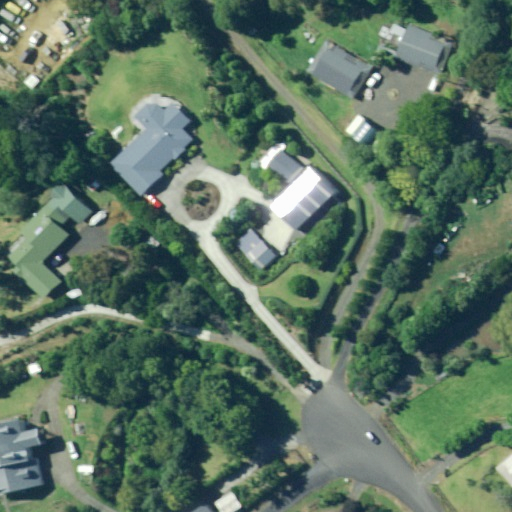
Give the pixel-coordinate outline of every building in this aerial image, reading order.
[(399,58),(440,75),(453,41),(412,25),(399,58)] [(317,75),(354,99),(374,69),(337,44),(335,47),(321,68),(317,75)] [(189,129),(196,122),(197,121),(180,102),(171,111),(164,104),(159,108),(154,104),(141,117),(152,129),(118,162),(148,194),(168,175),(165,172),(178,159),(180,160),(191,150),(189,148),(198,140),(196,137),(189,129)] [(392,131),(387,125),(372,138),(377,144),(392,131)] [(294,157),(285,150),(277,160),(285,167),(294,157)] [(303,231),(342,193),(318,168),(311,175),(279,206),(303,231)] [(51,260),(59,252),(77,235),(67,226),(78,215),(87,224),(99,212),(70,183),(58,195),(61,199),(35,226),(29,231),(35,238),(28,245),(29,246),(18,256),(27,265),(22,269),(22,270),(46,295),(49,297),(51,300),(68,283),(64,278),(51,265),(51,260)] [(279,256),(253,229),(238,243),(264,270),(279,256)] [(48,431),(42,432),(34,434),(30,420),(0,427),(0,479),(5,497),(8,496),(49,486),(48,482),(42,459),(40,460),(38,450),(45,447),(52,446),(48,431)] [(228,511),(238,507),(231,493),(213,503),(217,511),(228,511)]
